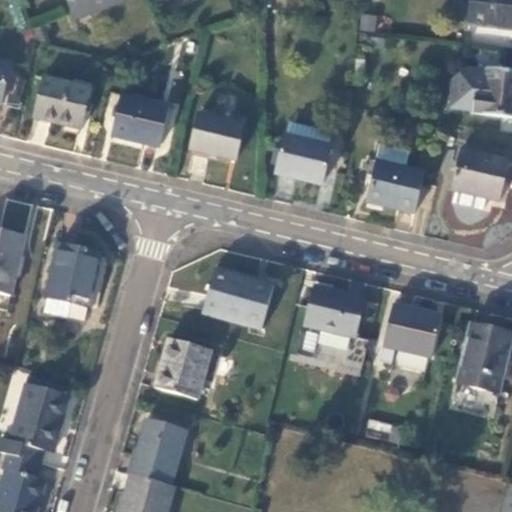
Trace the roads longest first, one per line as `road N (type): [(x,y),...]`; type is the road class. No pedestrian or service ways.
road 1 (residential): [(511,285),(163,211)]
road 2 (residential): [(163,211),(82,511)]
road 3 (residential): [(163,211),(0,167)]
